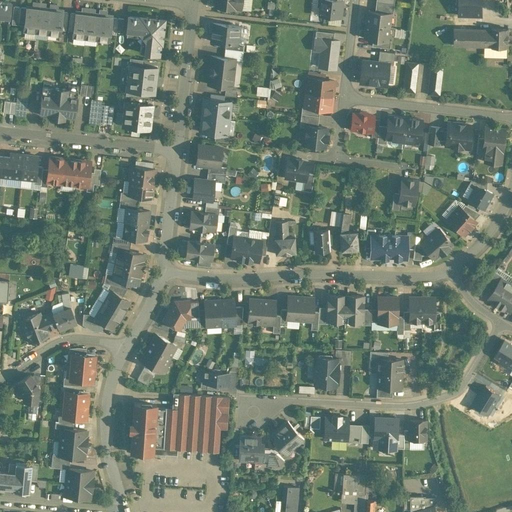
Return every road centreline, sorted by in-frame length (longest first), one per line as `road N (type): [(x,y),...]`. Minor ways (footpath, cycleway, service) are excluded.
road 1 (residential): [(502,322),(448,396),(406,405),(291,400),(252,410)]
road 2 (residential): [(450,268),(423,276),(248,278),(162,271)]
road 3 (residential): [(177,150),(0,130)]
road 4 (residential): [(343,97),(511,117)]
road 5 (residential): [(127,346),(106,413),(123,509)]
road 6 (residential): [(193,4),(177,150)]
road 7 (residential): [(127,346),(68,340),(0,379)]
road 8 (residential): [(343,97),(335,158),(406,167)]
road 9 (residential): [(123,509),(0,499)]
road 10 (residential): [(177,150),(162,271)]
